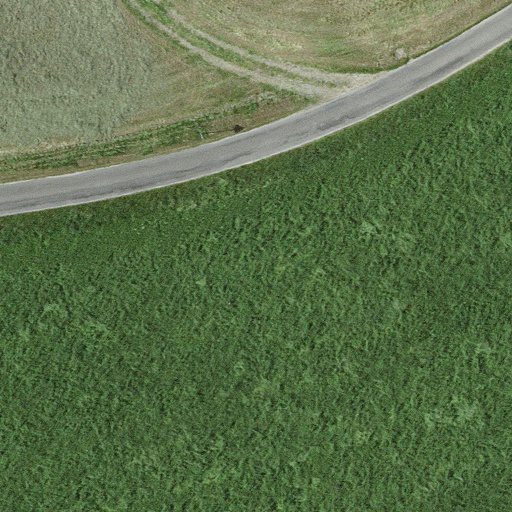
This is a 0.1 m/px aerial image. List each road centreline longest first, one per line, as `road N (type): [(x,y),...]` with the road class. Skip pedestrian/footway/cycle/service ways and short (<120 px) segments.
road 1 (unclassified): [(0,200),(190,164),(292,131),(511,20)]
road 2 (track): [(393,85),(287,68),(186,32),(152,0)]
